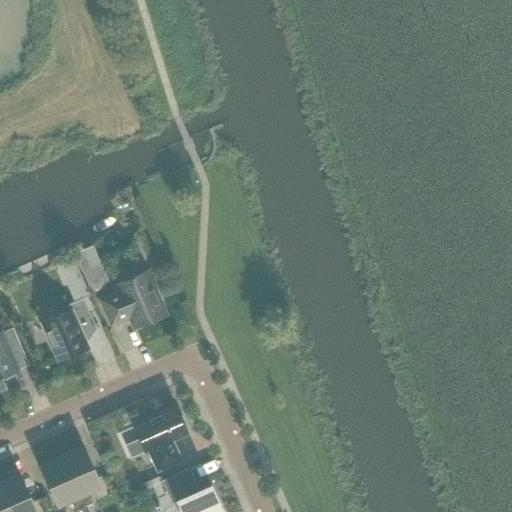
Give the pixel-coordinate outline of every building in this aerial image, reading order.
[(81,272),(89,290),(108,282),(100,264),(81,272)] [(115,285),(118,292),(101,300),(111,325),(129,317),(134,328),(164,315),(153,290),(156,288),(150,275),(147,277),(145,271),(115,285)] [(66,305),(69,310),(41,323),(58,362),(87,349),(81,334),(94,328),(95,330),(96,329),(82,298),(66,305)] [(0,387),(3,386),(0,379),(0,377),(17,370),(0,332),(0,331),(0,387)] [(187,434),(183,426),(174,407),(132,426),(145,453),(148,452),(157,472),(180,461),(174,447),(173,448),(170,442),(187,434)] [(83,447),(60,457),(83,507),(91,503),(86,492),(100,486),(83,447)] [(74,511),(83,507),(60,457),(38,467),(55,506),(69,500),(74,511)] [(199,491),(189,469),(161,481),(171,505),(176,502),(180,511),(220,511),(210,486),(199,491)] [(35,511),(20,475),(0,483),(0,491),(9,511),(35,511)] [(9,511),(0,491),(0,511),(9,511)] [(42,498),(38,500),(43,511),(51,508),(46,496),(45,496),(42,498)]
